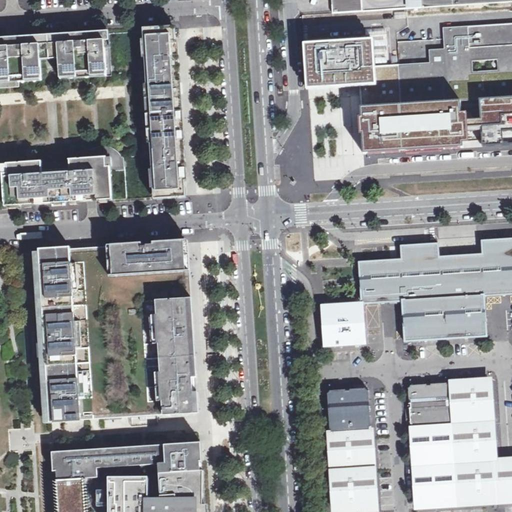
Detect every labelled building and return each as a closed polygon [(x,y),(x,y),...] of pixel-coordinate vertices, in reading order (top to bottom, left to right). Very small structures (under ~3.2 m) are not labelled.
[(365,12),(363,0),(332,0),(333,14),(365,12)] [(363,0),(365,12),(424,8),(423,0),(363,0)] [(453,0),(423,0),(424,8),(454,7),(453,0)] [(430,55),(399,56),(401,87),(469,84),(487,82),(511,81),(511,15),(443,20),(444,41),(445,54),(430,55)] [(381,23),(310,27),(313,76),(363,73),(385,73),(381,23)] [(147,31),(147,45),(149,45),(150,59),(148,59),(150,84),(152,84),(153,99),(151,99),(152,114),(181,113),(179,82),(176,82),(175,58),(178,57),(176,29),(147,31)] [(0,40),(0,88),(20,87),(19,77),(21,77),(21,82),(42,81),(41,57),(59,56),(61,79),(112,76),(109,34),(0,40)] [(444,41),(429,42),(430,55),(445,54),(444,41)] [(413,54),(413,42),(399,42),(399,54),(413,54)] [(385,73),(363,73),(364,89),(386,88),(385,73)] [(511,81),(487,82),(488,104),(488,112),(489,117),(489,130),(511,129),(511,81)] [(366,140),(471,135),(471,131),(471,127),(469,94),(469,84),(401,87),(386,88),(364,89),(366,140)] [(476,93),(469,94),(471,127),(478,127),(477,117),(477,104),(476,93)] [(488,104),(477,104),(477,117),(489,117),(488,112),(488,104)] [(181,113),(152,114),(153,130),(155,129),(156,144),(154,144),(156,170),(157,169),(159,183),(156,183),(157,197),(186,195),(185,167),(182,167),(180,143),(183,143),(181,113)] [(489,117),(477,117),(478,127),(471,127),(471,131),(489,130),(489,117)] [(3,165),(5,207),(21,206),(21,205),(36,204),(36,205),(127,199),(124,157),(122,157),(120,154),(118,152),(116,150),(113,148),(111,147),(108,146),(105,146),(102,146),(99,147),(97,148),(94,149),(92,151),(90,153),(87,155),(86,157),(85,159),(3,165)] [(511,239),(504,240),(501,240),(505,295),(511,294),(511,239)] [(482,255),(486,298),(505,295),(501,240),(483,241),(484,254),(482,255)] [(111,248),(82,250),(92,418),(160,414),(153,297),(191,294),(189,272),(187,243),(111,248)] [(361,262),(363,303),(403,301),(405,341),(426,341),(424,301),(464,299),(486,298),(482,255),(439,258),(439,245),(402,247),(403,261),(361,262)] [(82,250),(40,252),(51,421),(92,418),(82,250)] [(198,412),(191,294),(153,297),(160,414),(198,412)] [(464,299),(467,337),(487,336),(486,298),(464,299)] [(424,301),(426,341),(467,337),(464,299),(424,301)] [(363,303),(322,306),(324,347),(366,344),(363,303)] [(490,380),(448,383),(452,425),(457,505),(511,501),(511,459),(496,461),(490,380)] [(448,383),(408,386),(411,428),(452,425),(448,383)] [(371,430),(368,387),(327,390),(330,433),(371,430)] [(452,425),(411,428),(416,507),(457,505),(452,425)] [(374,462),(371,430),(330,433),(334,493),(351,492),(351,489),(375,488),(374,462)] [(160,473),(209,471),(207,444),(56,455),(57,481),(85,479),(99,478),(98,466),(159,461),(160,473)] [(211,511),(209,471),(160,473),(162,501),(153,501),(153,479),(113,479),(113,511),(211,511)] [(87,511),(85,479),(57,481),(59,511),(87,511)] [(350,511),(377,510),(375,488),(351,489),(351,492),(334,493),(335,511),(350,511)]
